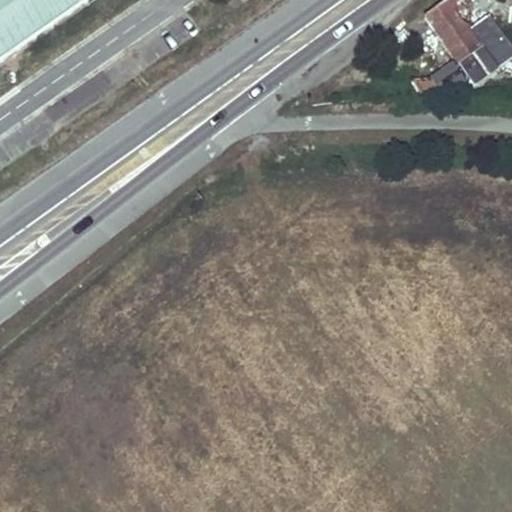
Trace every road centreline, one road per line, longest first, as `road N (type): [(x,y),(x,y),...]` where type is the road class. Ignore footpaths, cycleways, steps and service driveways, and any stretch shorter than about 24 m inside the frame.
road 1 (secondary): [(0,289),(383,0)]
road 2 (secondary): [(327,0),(0,242)]
